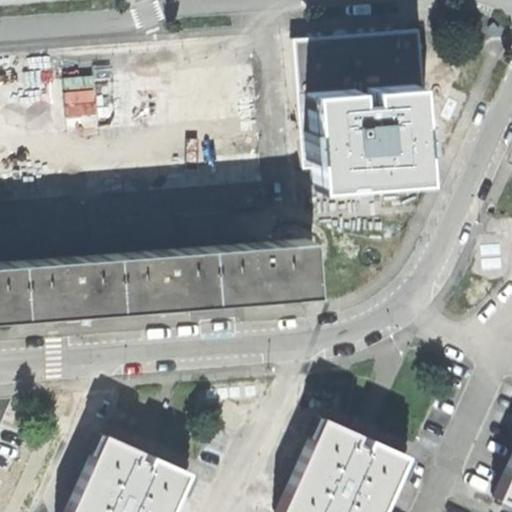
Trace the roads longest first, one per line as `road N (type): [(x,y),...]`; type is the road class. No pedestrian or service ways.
road 1 (residential): [(0,364),(328,339),(384,318),(424,274),(511,93)]
road 2 (residential): [(248,0),(167,5),(125,21),(0,27)]
